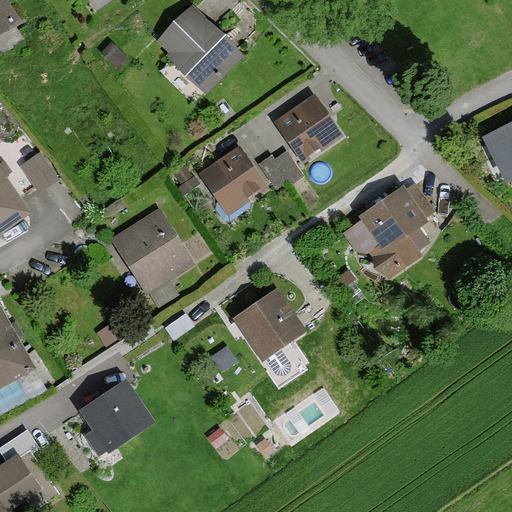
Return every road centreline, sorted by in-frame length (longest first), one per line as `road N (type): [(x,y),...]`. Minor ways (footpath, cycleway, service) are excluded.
road 1 (residential): [(237,268),(415,144)]
road 2 (residential): [(272,0),(408,138)]
